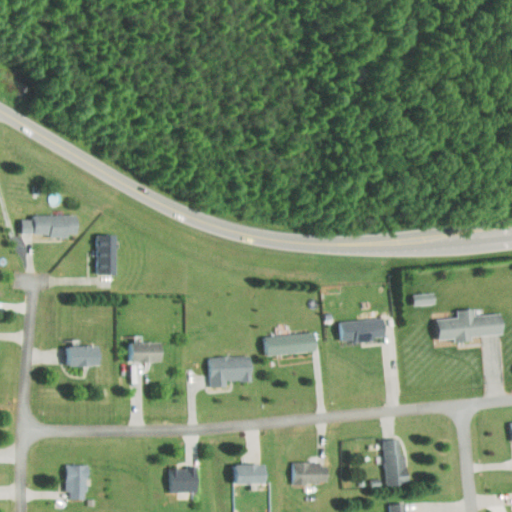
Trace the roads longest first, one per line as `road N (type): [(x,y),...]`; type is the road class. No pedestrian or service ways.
road 1 (primary): [(511,230),(402,244),(262,238),(191,216),(0,109)]
road 2 (residential): [(25,431),(223,425),(511,398)]
road 3 (residential): [(25,511),(37,280)]
